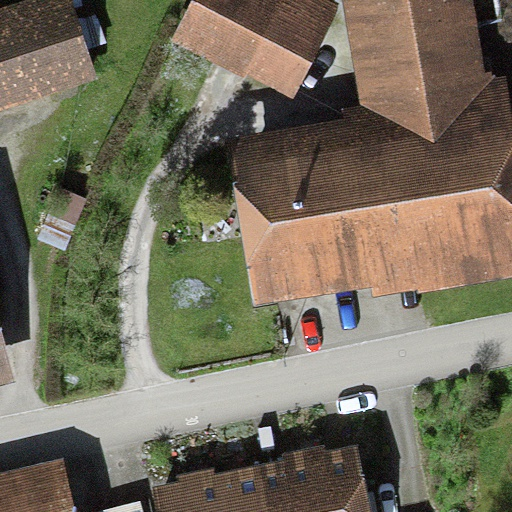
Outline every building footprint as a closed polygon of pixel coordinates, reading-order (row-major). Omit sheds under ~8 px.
[(67,0),(54,0),(0,16),(0,103),(91,76),(67,0)] [(332,0),(191,0),(174,34),(288,90),(332,0)] [(511,257),(511,204),(479,0),(369,0),(390,131),(245,154),(267,296),(368,280),(511,257)] [(254,474),(261,511),(368,511),(357,454),(254,474)] [(261,511),(254,474),(152,495),(155,511),(261,511)] [(70,511),(66,490),(0,504),(0,511),(70,511)]
